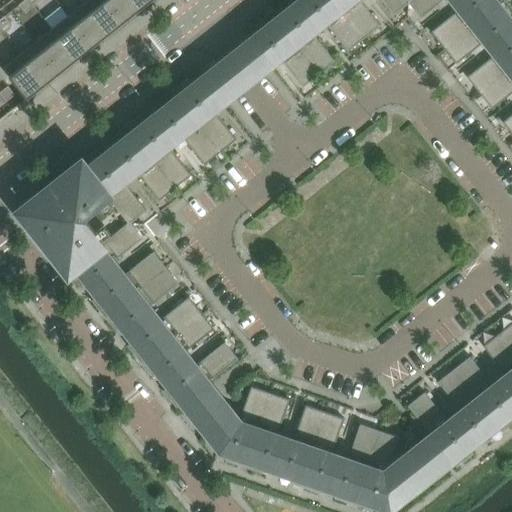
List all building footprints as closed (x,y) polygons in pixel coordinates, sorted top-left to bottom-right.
[(29,0),(24,0),(19,5),(25,13),(34,6),(29,0)] [(123,20),(107,0),(88,0),(84,4),(107,33),(123,20)] [(139,7),(133,0),(107,0),(123,20),(139,7)] [(311,31),(318,26),(299,2),(292,7),(286,0),(285,0),(270,12),(319,74),(335,61),(311,31)] [(334,0),(301,0),(299,2),(318,26),(324,21),(348,51),(364,38),(334,0)] [(360,0),(334,0),(364,38),(380,25),(360,0)] [(381,0),(393,15),(408,3),(409,2),(407,0),(381,0)] [(457,0),(411,0),(409,2),(408,3),(421,18),(443,0),(455,0),(456,1),(457,0)] [(503,0),(457,0),(456,1),(461,7),(431,31),(444,48),(503,0)] [(511,30),(511,23),(510,21),(511,19),(511,7),(506,0),(503,0),(444,48),(456,63),(486,40),(492,46),(511,30)] [(107,33),(84,4),(68,16),(91,45),(107,33)] [(270,12),(254,25),(257,29),(260,33),(255,36),(252,38),(272,62),(279,56),(282,60),(303,87),(319,74),(270,12)] [(0,19),(0,28),(2,31),(11,24),(5,16),(0,19)] [(91,45),(68,16),(52,29),(75,58),(91,45)] [(75,58),(52,29),(36,42),(59,71),(75,58)] [(260,33),(257,29),(191,81),(194,85),(198,81),(201,79),(220,103),(213,109),(215,113),(282,60),(279,56),(272,62),(252,38),(255,36),(260,33)] [(511,67),(511,30),(492,46),(497,53),(467,77),(480,93),(511,67)] [(59,71),(36,42),(20,54),(43,83),(59,71)] [(43,83),(20,54),(3,68),(26,97),(43,83)] [(511,67),(480,93),(492,109),(511,92),(511,67)] [(213,109),(220,103),(201,79),(198,81),(194,85),(191,81),(188,77),(172,90),(221,152),(237,139),(215,113),(213,109)] [(8,86),(0,92),(0,93),(7,102),(15,95),(8,86)] [(172,90),(156,103),(162,111),(155,116),(174,139),(181,134),(204,165),(221,152),(172,90)] [(167,145),(174,139),(155,116),(149,121),(142,113),(127,126),(176,187),(191,175),(167,145)] [(511,114),(503,122),(511,133),(511,114)] [(127,126),(110,138),(117,146),(110,151),(129,175),(135,170),(159,200),(176,187),(127,126)] [(122,181),(129,175),(110,151),(103,157),(97,149),(81,161),(108,194),(130,223),(131,223),(146,211),(122,181)] [(76,219),(108,194),(81,161),(28,203),(29,205),(30,205),(35,212),(28,217),(27,218),(53,252),(62,245),(66,251),(58,257),(69,271),(99,247),(76,219)] [(143,238),(131,223),(130,223),(99,247),(69,271),(81,287),(89,281),(94,288),(118,269),(113,262),(143,238)] [(166,268),(153,251),(123,275),(118,269),(94,288),(99,294),(92,300),(105,316),(166,268)] [(179,283),(166,268),(105,316),(117,332),(124,326),(130,333),(154,314),(149,307),(179,283)] [(202,313),(189,296),(159,320),(154,314),(130,333),(135,339),(127,345),(140,362),(202,313)] [(214,328),(202,313),(140,362),(153,377),(160,371),(166,378),(190,359),(184,352),(214,328)] [(511,322),(499,333),(511,349),(511,322)] [(511,349),(499,333),(483,346),(507,376),(500,381),(511,395),(511,349)] [(238,358),(225,341),(195,365),(190,359),(166,378),(171,385),(163,390),(176,407),(208,382),(238,358)] [(511,395),(500,381),(494,386),(470,356),(454,369),(503,430),(511,423),(511,395)] [(454,369),(438,381),(462,411),(455,416),(474,441),(481,435),(487,443),(503,430),(454,369)] [(229,419),(239,422),(208,382),(176,407),(216,457),(225,460),(228,451),(219,448),(229,419)] [(272,393),(251,386),(239,422),(229,419),(219,448),(228,451),(225,460),(246,467),(272,393)] [(455,416),(448,422),(425,392),(408,405),(430,433),(448,456),(456,467),(473,454),(467,446),(474,441),(455,416)] [(290,399),(272,393),(246,467),(264,474),(267,465),(276,468),(286,439),(277,435),(290,399)] [(326,412),(306,405),(293,441),(286,439),(276,468),(283,470),(280,479),(300,486),(326,412)] [(344,418),(326,412),(300,486),(318,493),(321,483),(331,487),(341,457),(332,454),(344,418)] [(380,431),(360,424),(348,460),(341,457),(331,487),(337,489),(334,498),(355,505),(380,431)] [(399,437),(380,431),(355,505),(373,511),(376,502),(385,506),(395,476),(386,473),(389,464),(399,437)] [(448,456),(430,433),(389,464),(386,473),(395,476),(385,506),(448,456)]
